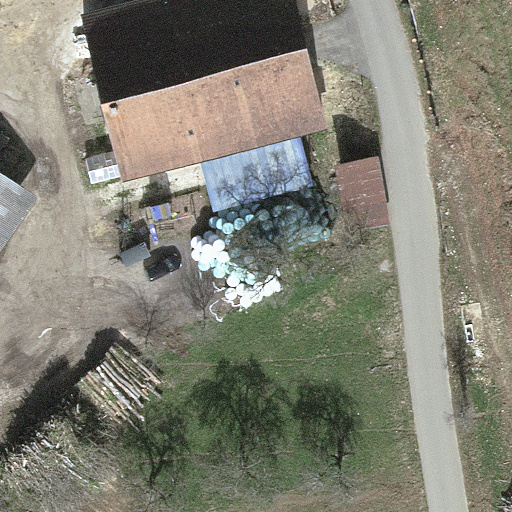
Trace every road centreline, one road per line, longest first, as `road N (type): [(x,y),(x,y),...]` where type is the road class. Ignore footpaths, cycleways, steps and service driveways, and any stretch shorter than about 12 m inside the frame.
road 1 (tertiary): [(379,0),(406,123),(452,511)]
road 2 (track): [(511,382),(487,253),(406,123)]
